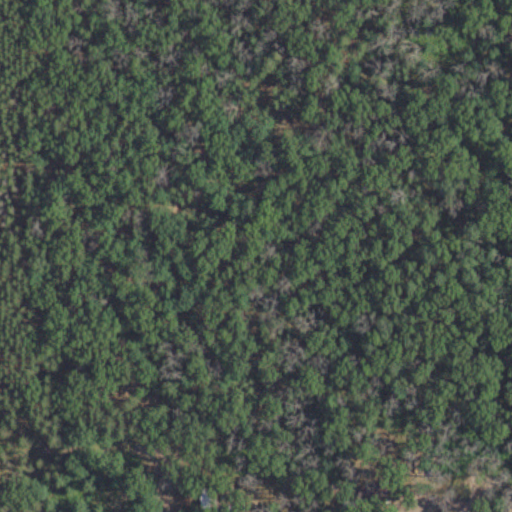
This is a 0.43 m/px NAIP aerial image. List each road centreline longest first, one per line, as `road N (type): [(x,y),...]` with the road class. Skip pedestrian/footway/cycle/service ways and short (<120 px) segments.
road 1 (residential): [(131,426),(160,93),(213,0)]
road 2 (track): [(131,426),(0,426)]
